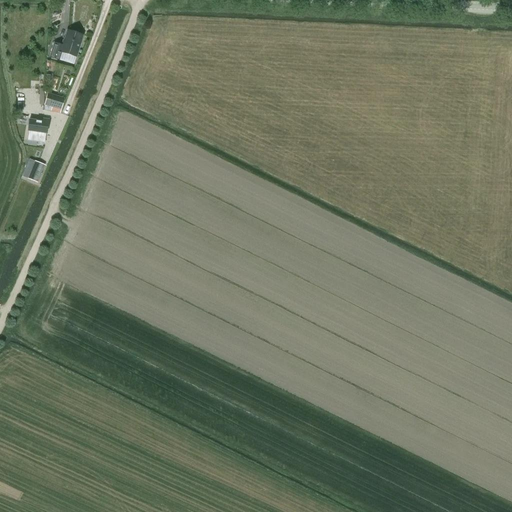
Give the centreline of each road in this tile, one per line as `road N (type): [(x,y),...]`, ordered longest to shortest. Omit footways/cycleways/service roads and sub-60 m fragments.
road 1 (track): [(141,0),(7,312)]
road 2 (unclassified): [(511,9),(322,0)]
